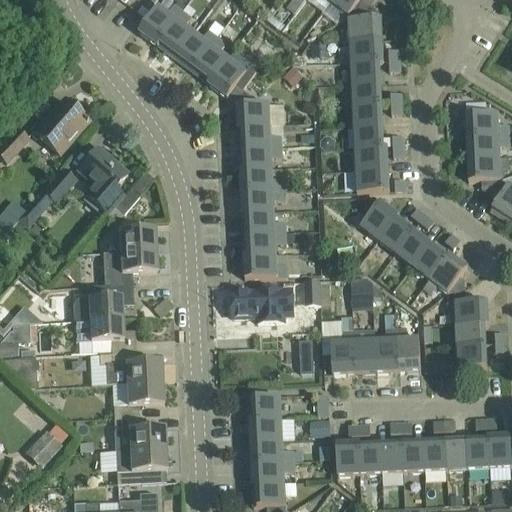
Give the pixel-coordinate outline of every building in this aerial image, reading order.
[(294,0),(287,11),(292,15),(295,17),(296,15),(307,0),(294,0)] [(333,0),(330,5),(349,19),(349,23),(351,22),(379,21),(379,15),(361,2),(362,0),(333,0)] [(139,35),(156,48),(183,14),(174,8),(168,17),(158,9),(139,35)] [(183,14),(156,48),(174,61),(193,35),(185,29),(191,21),(183,14)] [(286,28),(270,16),(265,22),(282,34),(286,28)] [(351,23),(352,44),(382,43),(381,21),(379,21),(351,22),(351,23)] [(192,74),(217,40),(224,31),(216,25),(209,34),(202,42),(193,35),(174,61),(192,74)] [(311,36),(313,40),(322,35),(320,31),(311,36)] [(192,74),(209,87),(228,61),(219,55),(225,47),(217,40),(192,74)] [(383,65),(382,43),(352,44),(353,66),(383,65)] [(312,61),(327,61),(327,47),(312,47),(312,61)] [(209,87),(221,96),(234,106),(244,93),(257,77),(249,70),(252,66),(246,62),(235,53),(228,61),(209,87)] [(389,54),(389,65),(400,64),(399,53),(389,54)] [(400,75),(400,64),(389,65),(390,75),(400,75)] [(353,66),(353,67),(354,88),(381,87),(380,66),(383,66),(383,65),(353,66)] [(294,70),(288,77),(297,86),(303,79),(294,70)] [(382,108),(381,87),(354,88),(355,110),(382,108)] [(237,108),(238,129),(270,128),(269,107),(254,107),(254,101),(244,93),(234,106),(237,108)] [(391,97),(391,108),(402,108),(401,97),(391,97)] [(42,121),(31,133),(59,157),(88,125),(64,104),(45,125),(42,121)] [(485,116),(485,105),(470,104),(469,115),(485,116)] [(382,108),(355,110),(355,131),(383,130),(382,108)] [(402,118),(402,108),(391,108),(392,119),(402,118)] [(466,119),(467,141),(509,139),(508,128),(499,128),(498,117),(466,119)] [(270,128),(238,129),(239,152),(280,150),(280,140),(270,140),(270,128)] [(383,150),(383,130),(355,131),(356,153),(387,152),(387,150),(383,150)] [(16,131),(0,148),(0,161),(6,168),(29,143),(16,131)] [(314,138),(301,138),(301,146),(314,146),(314,138)] [(467,141),(468,163),(501,161),(500,149),(509,149),(509,139),(467,141)] [(393,140),(393,151),(404,151),(403,140),(393,140)] [(239,152),(240,174),(272,173),(271,161),(281,161),(280,150),(239,152)] [(106,220),(115,210),(123,200),(114,192),(127,177),(97,151),(77,173),(93,187),(82,198),(106,220)] [(404,161),(404,151),(393,151),(394,162),(404,161)] [(387,152),(356,153),(357,175),(388,174),(387,152)] [(482,184),(482,193),(502,183),(501,161),(468,163),(469,185),(482,184)] [(42,196),(48,201),(54,207),(75,183),(63,172),(42,196)] [(240,174),(241,195),(284,194),(290,193),(289,182),(288,182),(288,181),(288,172),(272,173),(240,174)] [(389,195),(388,174),(357,175),(358,197),(365,196),(389,195)] [(491,215),(509,227),(511,222),(511,190),(502,183),(482,193),(498,203),(491,215)] [(395,195),(406,195),(405,184),(395,184),(395,195)] [(131,191),(123,200),(115,210),(124,218),(140,199),(131,191)] [(241,195),(242,216),(275,215),(274,206),(274,204),(284,204),(284,194),(241,195)] [(17,225),(23,230),(27,233),(52,205),(48,201),(42,196),(25,215),(17,224),(17,225)] [(12,204),(0,217),(0,225),(9,233),(9,234),(13,230),(17,225),(17,224),(25,215),(12,204)] [(360,231),(378,244),(398,218),(380,205),(367,222),(359,216),(353,224),(361,230),(360,231)] [(419,227),(426,218),(417,212),(411,220),(419,227)] [(242,216),(243,238),(285,236),(284,231),(284,226),(287,226),(286,214),(275,215),(242,216)] [(399,219),(398,218),(378,244),(396,257),(413,234),(397,222),(399,219)] [(434,225),(426,218),(419,227),(428,233),(434,225)] [(17,225),(13,230),(19,235),(23,230),(17,225)] [(119,235),(120,256),(155,255),(154,233),(119,235)] [(413,270),(430,248),(413,234),(396,257),(413,270)] [(285,247),(285,236),(243,238),(244,258),(275,256),(275,248),(285,247)] [(453,253),(460,245),(451,238),(445,247),(453,253)] [(447,260),(430,248),(413,270),(430,282),(431,283),(450,258),(449,257),(447,260)] [(156,276),(155,255),(120,256),(107,257),(108,278),(107,278),(108,289),(108,290),(132,289),(132,277),(156,276)] [(276,269),(275,256),(244,258),(245,283),(287,281),(287,268),(276,269)] [(450,258),(431,283),(430,282),(423,291),(431,297),(438,288),(448,296),(455,295),(465,295),(465,284),(460,281),(467,272),(450,258)] [(28,279),(24,283),(31,290),(35,286),(28,279)] [(368,298),(367,282),(351,283),(352,299),(368,298)] [(304,285),(305,310),(322,309),(321,284),(304,285)] [(372,287),(373,304),(382,304),(381,294),(372,287)] [(74,306),(74,325),(122,323),(121,309),(133,309),(132,289),(108,290),(108,289),(87,290),(88,302),(77,302),(74,306)] [(292,294),(232,296),(233,322),(258,321),(258,327),(284,326),(284,320),(293,320),(292,294)] [(457,330),(485,328),(488,328),(487,305),(466,306),(465,295),(455,295),(457,330)] [(166,300),(152,311),(159,319),(172,307),(166,300)] [(341,335),(344,335),(353,334),(352,321),(341,321),(341,335)] [(78,357),(99,357),(135,355),(134,335),(122,335),(122,323),(74,325),(75,346),(78,346),(78,357)] [(11,328),(9,326),(3,333),(0,329),(0,337),(2,339),(5,334),(11,328)] [(9,334),(1,345),(18,345),(18,347),(30,346),(29,328),(13,328),(13,334),(9,334)] [(486,350),(485,328),(457,330),(457,351),(486,350)] [(377,376),(399,375),(397,332),(386,333),(387,344),(375,344),(377,376)] [(407,332),(397,332),(399,375),(421,374),(419,341),(407,342),(407,332)] [(333,379),(355,378),(353,334),(344,335),(344,346),(331,346),(333,379)] [(355,378),(377,376),(375,344),(365,344),(365,334),(353,334),(355,378)] [(495,337),(495,348),(506,348),(506,337),(495,337)] [(0,358),(18,359),(18,347),(18,345),(1,345),(0,344),(0,358)] [(507,358),(506,348),(495,348),(496,359),(507,358)] [(486,350),(457,351),(458,372),(487,371),(486,350)] [(112,388),(112,389),(125,389),(162,387),(161,365),(136,366),(135,355),(99,357),(99,369),(106,368),(107,388),(112,388)] [(313,361),(301,361),(302,377),(313,377),(313,361)] [(162,387),(125,389),(126,410),(113,410),(113,413),(114,421),(114,422),(139,421),(138,410),(163,408),(162,387)] [(329,420),(328,399),(317,399),(318,421),(329,420)] [(248,401),(249,423),(282,422),(280,400),(248,401)] [(129,455),(165,453),(164,431),(139,432),(139,421),(114,422),(115,455),(129,454),(129,455)] [(282,422),(249,423),(250,445),(283,444),(282,422)] [(329,423),(309,424),(311,441),(330,440),(329,423)] [(487,434),(486,423),(475,424),(476,434),(487,434)] [(497,439),(497,433),(497,423),(486,423),(487,434),(487,440),(489,440),(497,439)] [(445,436),(444,425),(433,426),(434,436),(445,436)] [(455,425),(444,425),(445,436),(455,435),(455,425)] [(401,438),(401,427),(390,428),(391,439),(401,438)] [(412,427),(401,427),(401,438),(412,438),(412,427)] [(359,440),(359,429),(348,430),(349,440),(359,440)] [(370,429),(359,429),(359,440),(370,440),(370,429)] [(511,483),(511,471),(511,470),(510,439),(497,439),(489,440),(490,472),(490,483),(511,483)] [(490,472),(489,440),(487,440),(487,443),(467,444),(468,473),(490,472)] [(250,445),(251,467),(294,465),(293,454),(283,455),(283,444),(250,445)] [(467,444),(445,445),(447,474),(468,473),(467,444)] [(425,475),(447,474),(445,445),(423,447),(425,475)] [(359,478),(358,446),(336,447),(338,479),(359,478)] [(360,446),(358,446),(359,478),(381,477),(380,449),(360,450),(360,446)] [(43,459),(51,467),(63,455),(55,447),(43,459)] [(423,447),(402,448),(403,476),(425,475),(423,447)] [(381,477),(403,476),(402,448),(380,449),(381,477)] [(129,455),(129,454),(115,455),(117,488),(142,487),(141,476),(166,474),(165,453),(129,455)] [(251,467),(252,489),(285,488),(284,476),(295,476),(294,465),(251,467)] [(286,511),(285,488),(252,489),(253,511),(267,510),(267,511),(286,511)] [(119,511),(157,511),(157,497),(140,498),(140,507),(119,507),(119,511)] [(448,499),(448,509),(462,509),(462,498),(448,499)]
